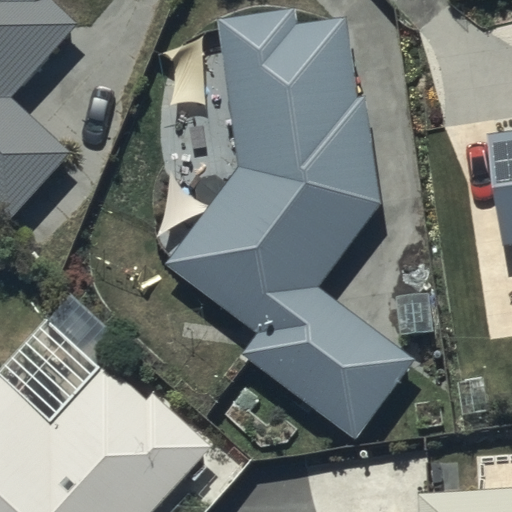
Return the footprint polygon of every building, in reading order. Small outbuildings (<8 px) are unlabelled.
[(0,0),(0,221),(4,225),(68,154),(7,99),(74,26),(47,1),(46,0),(0,0)] [(292,12),(221,20),(239,168),(168,261),(259,330),(243,352),(360,441),(423,357),(326,284),(388,203),(374,86),(363,88),(355,18),(294,26),(292,12)] [(511,129),(492,132),(506,243),(511,241),(511,129)] [(53,426),(0,378),(0,511),(152,511),(211,448),(155,398),(149,405),(107,367),(53,426)] [(511,511),(511,488),(426,494),(427,511),(511,511)]
